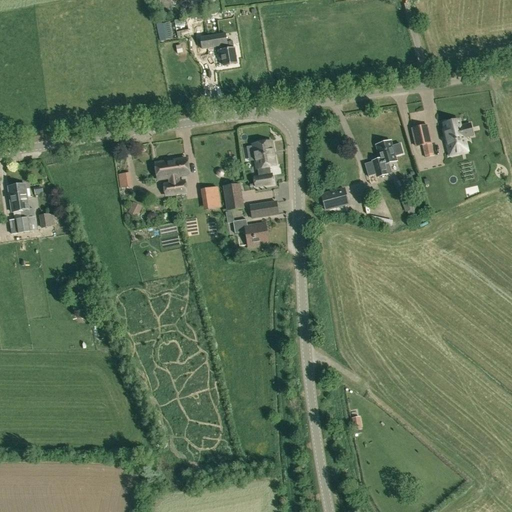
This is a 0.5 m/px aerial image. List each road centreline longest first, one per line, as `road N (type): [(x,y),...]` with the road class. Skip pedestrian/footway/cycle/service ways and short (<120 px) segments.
road 1 (unclassified): [(331,511),(313,411),(296,156),(287,127)]
road 2 (unclassified): [(0,153),(257,113),(287,127)]
road 3 (unclassified): [(511,73),(325,102),(287,127)]
